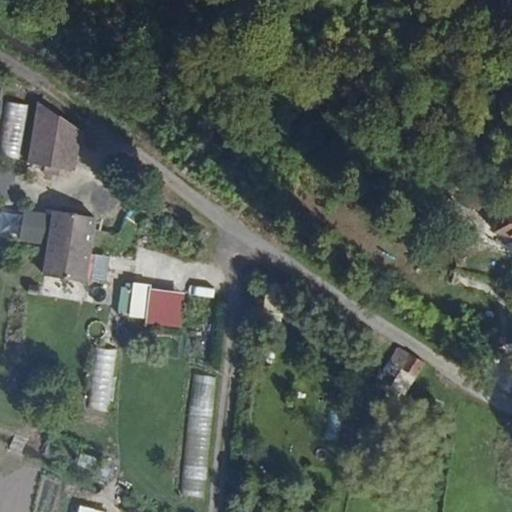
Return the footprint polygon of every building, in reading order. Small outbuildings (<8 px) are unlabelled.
[(36,96),(26,158),(71,165),(78,124),(36,96)] [(6,101),(0,130),(0,154),(18,158),(29,105),(6,101)] [(476,182),(461,172),(451,191),(460,196),(462,198),(488,210),(498,191),(476,182)] [(511,207),(501,205),(494,229),(511,234),(511,207)] [(50,206),(39,268),(78,274),(88,212),(50,206)] [(88,276),(103,279),(108,256),(92,253),(88,276)] [(128,313),(145,315),(149,283),(133,281),(128,313)] [(378,377),(406,393),(425,362),(397,345),(378,377)] [(91,351),(65,347),(57,415),(81,421),(91,351)] [(206,497),(210,408),(184,407),(181,496),(206,497)]
